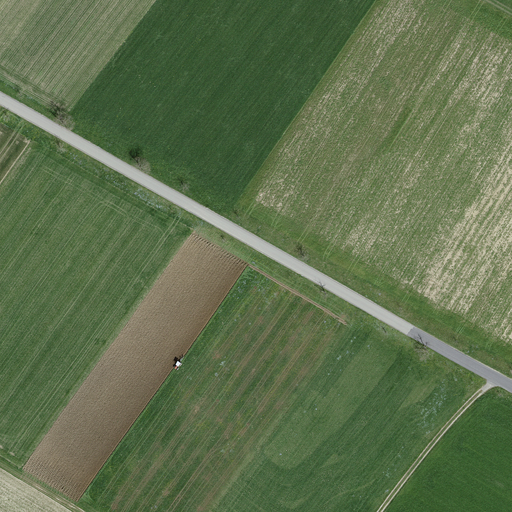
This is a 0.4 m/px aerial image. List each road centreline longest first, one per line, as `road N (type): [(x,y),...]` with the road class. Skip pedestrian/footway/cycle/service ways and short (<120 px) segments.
road 1 (unclassified): [(511,389),(0,100)]
road 2 (track): [(494,379),(431,443),(380,511)]
